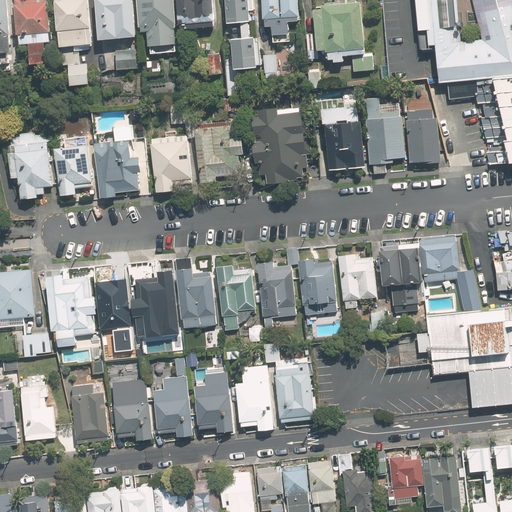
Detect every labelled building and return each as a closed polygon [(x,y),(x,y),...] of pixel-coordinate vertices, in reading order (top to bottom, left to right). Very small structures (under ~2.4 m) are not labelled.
[(7,0),(0,0),(0,52),(13,51),(7,0)] [(53,40),(49,0),(26,0),(14,1),(18,45),(28,44),(30,64),(50,63),(48,41),(53,40)] [(89,0),(55,0),(61,48),(94,44),(89,0)] [(134,0),(96,0),(100,41),(138,37),(134,0)] [(179,48),(173,0),(137,0),(141,35),(150,34),(152,51),(179,48)] [(214,0),(178,0),(181,29),(216,26),(214,0)] [(225,0),(227,25),(251,23),(250,11),(256,11),(254,0),(225,0)] [(261,0),(264,28),(272,27),(273,36),(292,34),(291,21),(302,20),(299,0),(261,0)] [(314,4),(318,53),(329,53),(329,59),(334,59),(334,62),(346,62),(345,56),(353,55),(354,71),(376,69),(374,48),(367,49),(363,0),(314,4)] [(417,0),(423,49),(437,48),(440,83),(494,77),(511,74),(511,3),(511,0),(417,0)] [(256,35),(230,37),(234,70),(260,67),(256,35)] [(140,47),(115,49),(116,69),(142,67),(140,47)] [(276,53),(263,54),(265,74),(277,73),(276,53)] [(221,54),(209,54),(210,75),(222,74),(221,54)] [(90,63),(69,65),(71,86),(92,84),(90,63)] [(321,67),(308,68),(309,83),(322,82),(321,67)] [(506,139),(511,162),(511,161),(511,74),(494,77),(509,139),(506,139)] [(364,103),(372,165),(395,162),(394,159),(408,157),(401,98),(364,103)] [(322,107),(329,170),(367,166),(360,103),(322,107)] [(257,156),(259,184),(290,182),(290,179),(306,178),(304,148),(309,147),(307,116),(284,118),(283,107),(264,108),(264,119),(254,120),(256,141),(273,140),(274,155),(257,156)] [(412,162),(441,160),(437,108),(408,110),(412,162)] [(201,181),(217,180),(217,174),(242,172),(241,154),(246,153),(245,132),(237,133),(236,124),(196,128),(201,181)] [(35,133),(12,134),(15,179),(20,179),(21,200),(40,199),(40,193),(49,193),(48,188),(54,188),(51,139),(36,140),(35,133)] [(191,133),(151,136),(156,191),(178,189),(178,180),(194,179),(191,133)] [(134,157),(133,139),(94,143),(100,199),(121,197),(121,192),(142,190),(140,174),(144,174),(142,156),(134,157)] [(54,146),(59,199),(78,197),(78,189),(93,188),(89,142),(54,146)] [(511,288),(511,229),(498,230),(501,242),(504,242),(506,252),(503,254),(506,271),(497,272),(498,289),(511,288)] [(460,271),(457,238),(419,242),(424,284),(458,280),(463,309),(479,307),(473,269),(460,271)] [(424,284),(419,242),(379,247),(384,288),(390,287),(393,314),(418,311),(415,285),(424,284)] [(300,309),(295,249),(286,250),(288,264),(276,265),(275,261),(258,263),(259,269),(257,269),(262,313),(264,313),(265,328),(299,325),(298,309),(300,309)] [(336,259),(341,306),(344,306),(344,311),(359,310),(358,301),(379,299),(376,256),(357,258),(356,252),(335,255),(336,259)] [(341,306),(336,259),(318,261),(317,258),(298,260),(305,316),(337,312),(337,307),(341,306)] [(262,313),(257,269),(235,272),(233,263),(217,265),(218,272),(216,272),(222,325),(223,324),(224,331),(242,330),(241,311),(258,310),(258,314),(262,313)] [(35,267),(0,269),(0,320),(38,317),(35,267)] [(222,325),(216,272),(196,275),(195,267),(178,269),(176,270),(181,324),(185,324),(185,328),(222,325)] [(139,299),(133,299),(134,316),(147,315),(149,337),(165,335),(164,326),(181,324),(176,270),(137,273),(139,299)] [(101,334),(98,295),(90,295),(89,277),(66,279),(66,272),(46,274),(52,345),(80,343),(79,335),(101,334)] [(117,357),(138,355),(133,299),(130,299),(128,279),(97,281),(98,295),(101,334),(115,332),(117,357)] [(47,333),(24,335),(26,354),(49,352),(47,333)] [(277,362),(280,421),(318,419),(314,356),(282,358),(281,345),(267,346),(268,363),(277,362)] [(249,348),(227,348),(227,358),(249,358),(249,348)] [(187,375),(187,358),(178,358),(179,376),(166,377),(167,388),(155,388),(157,433),(178,432),(178,436),(192,436),(190,374),(187,375)] [(102,360),(91,361),(92,373),(103,372),(102,360)] [(275,428),(272,367),(244,368),(244,381),(238,382),(240,426),(259,425),(259,428),(275,428)] [(511,367),(469,371),(472,407),(511,402),(511,367)] [(219,430),(234,429),(230,369),(206,371),(207,384),(196,385),(199,426),(219,425),(219,430)] [(108,380),(73,382),(77,441),(112,439),(108,380)] [(137,439),(154,438),(152,381),(115,383),(117,433),(137,432),(137,439)] [(51,396),(50,383),(22,386),(27,439),(58,436),(55,406),(47,407),(46,396),(51,396)] [(14,387),(0,388),(0,440),(19,439),(14,387)] [(511,497),(501,498),(501,507),(495,508),(490,444),(470,446),(472,471),(483,470),(486,502),(469,503),(469,511),(511,511),(511,441),(496,443),(498,469),(511,467),(511,497)] [(424,456),(426,484),(428,506),(444,505),(444,511),(462,511),(459,454),(424,456)] [(426,484),(424,456),(388,458),(390,505),(413,503),(412,498),(420,497),(419,484),(426,484)] [(307,463),(311,511),(314,511),(314,504),(336,502),(332,461),(307,463)] [(311,511),(307,463),(282,466),(286,511),(311,511)] [(286,511),(282,466),(258,468),(261,510),(271,509),(271,511),(286,511)] [(356,511),(375,511),(372,470),(359,471),(358,467),(343,469),(346,506),(356,506),(356,511)] [(220,472),(223,511),(255,511),(253,469),(220,472)] [(188,475),(191,511),(223,511),(220,472),(188,475)] [(154,479),(156,511),(191,511),(188,475),(154,479)] [(122,489),(124,511),(156,511),(154,479),(143,480),(144,487),(122,489)] [(90,511),(124,511),(122,489),(115,489),(114,482),(88,485),(90,511)] [(90,511),(88,485),(56,488),(58,511),(90,511)] [(0,511),(12,511),(11,492),(0,493),(0,511)] [(49,511),(48,492),(21,495),(22,511),(49,511)]
